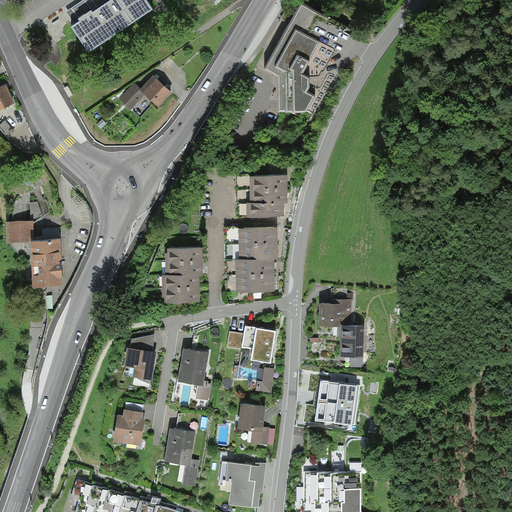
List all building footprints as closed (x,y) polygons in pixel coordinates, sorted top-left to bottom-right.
[(82,0),(66,11),(76,26),(71,29),(88,53),(150,10),(142,0),(82,0)] [(356,39),(302,9),(266,72),(277,78),(279,113),(286,113),(286,114),(294,114),(294,115),(297,115),(309,122),(356,39)] [(135,84),(120,100),(130,109),(145,94),(158,106),(170,93),(153,76),(140,89),(135,84)] [(7,85),(0,88),(0,111),(15,105),(7,85)] [(5,121),(0,125),(0,126),(9,137),(15,132),(5,121)] [(28,164),(19,171),(29,184),(39,177),(28,164)] [(237,219),(247,220),(247,206),(251,206),(250,179),(251,176),(236,176),(237,219)] [(288,205),(287,178),(250,179),(251,206),(247,206),(247,220),(284,219),(284,205),(288,205)] [(34,222),(8,224),(9,243),(33,242),(35,290),(65,288),(62,225),(41,226),(41,238),(35,238),(34,222)] [(226,290),(236,290),(236,260),(239,260),(238,230),(238,227),(225,227),(226,290)] [(278,262),(277,229),(238,230),(239,260),(236,260),(236,290),(236,294),(275,293),(274,263),(278,262)] [(204,278),(203,248),(168,249),(168,255),(165,255),(166,277),(163,277),(164,298),(166,298),(166,304),(200,303),(199,278),(204,278)] [(350,321),(351,297),(337,297),(337,299),(320,299),(319,323),(337,324),(336,335),(341,335),(341,352),(347,352),(347,364),(363,364),(364,321),(350,321)] [(256,325),(246,323),(244,332),(242,344),(254,346),(252,356),(270,359),(276,327),(257,323),(256,325)] [(244,332),(230,329),(227,345),(241,348),(242,344),(244,332)] [(131,343),(128,343),(125,362),(135,363),(134,372),(152,375),(154,359),(156,348),(152,348),(154,332),(132,337),(131,343)] [(211,350),(185,345),(178,378),(199,383),(197,396),(208,399),(211,381),(205,380),(211,350)] [(275,366),(264,366),(263,379),(257,379),(256,390),(274,390),(275,366)] [(360,380),(335,379),(333,412),(345,412),(345,420),(358,421),(360,380)] [(265,402),(241,400),(239,423),(252,424),(250,442),(274,444),(276,427),(263,425),(264,415),(265,402)] [(144,408),(125,404),(124,411),(118,410),(113,437),(141,442),(143,429),(145,415),(142,415),(144,408)] [(197,429),(171,424),(165,458),(187,461),(183,482),(196,484),(200,459),(192,458),(197,429)] [(228,462),(222,461),(219,483),(230,485),(228,501),(257,505),(259,491),(263,492),(267,462),(260,461),(260,464),(228,460),(228,462)] [(360,511),(361,470),(305,470),(305,499),(302,499),(302,511),(305,511),(304,511),(360,511)] [(186,511),(178,509),(147,499),(133,495),(117,490),(101,485),(92,482),(78,477),(72,496),(81,499),(76,511),(186,511)]
